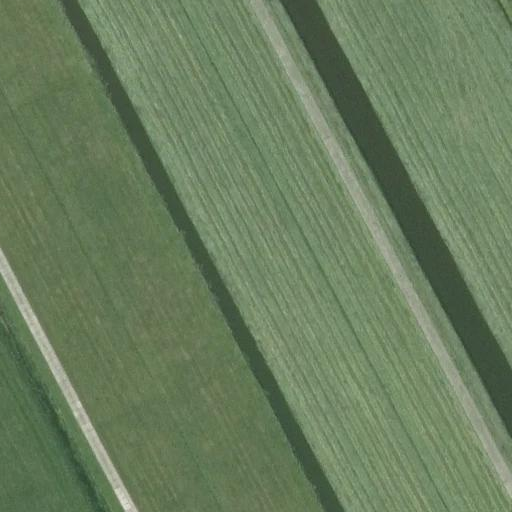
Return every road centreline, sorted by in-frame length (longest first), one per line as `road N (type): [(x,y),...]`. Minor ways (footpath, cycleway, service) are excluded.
road 1 (track): [(511,490),(254,0)]
road 2 (track): [(132,511),(0,256)]
